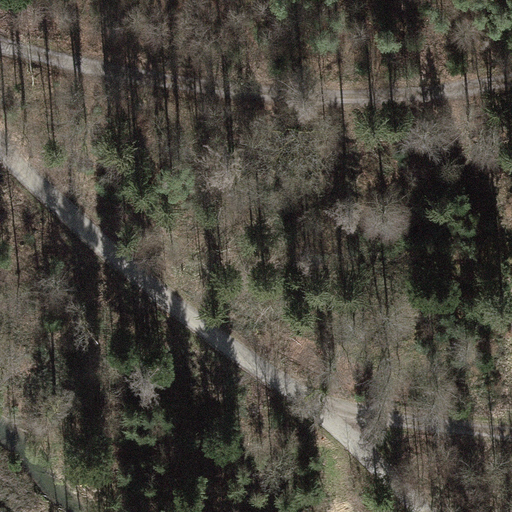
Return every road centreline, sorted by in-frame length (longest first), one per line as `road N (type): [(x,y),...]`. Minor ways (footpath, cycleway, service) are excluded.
road 1 (track): [(419,511),(0,147)]
road 2 (track): [(0,43),(150,77),(337,96),(511,79)]
road 3 (track): [(300,404),(511,431)]
